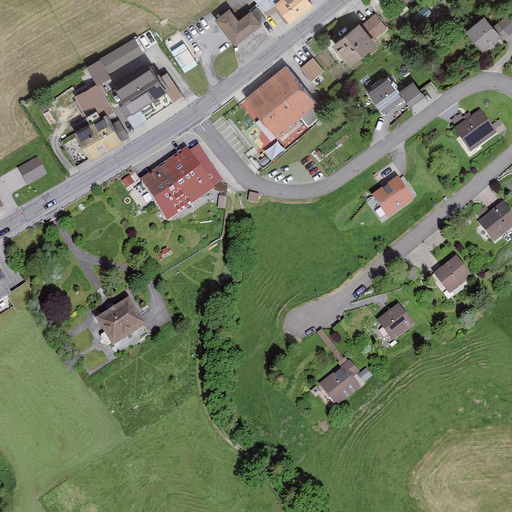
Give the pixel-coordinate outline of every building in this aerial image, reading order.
[(256,0),(265,11),(276,3),(290,21),(312,4),(309,0),(256,0)] [(267,20),(257,7),(239,21),(229,9),(216,20),(236,45),(267,20)] [(376,11),(366,21),(380,35),(390,26),(376,11)] [(480,17),(458,34),(477,59),(511,32),(511,24),(506,16),(489,29),(480,17)] [(357,20),(329,45),(348,66),(376,41),(357,20)] [(183,39),(170,48),(186,70),(199,61),(183,39)] [(133,41),(87,66),(98,87),(113,79),(109,70),(140,53),(133,41)] [(313,80),(326,68),(314,54),(301,66),(313,80)] [(148,62),(107,88),(124,115),(136,107),(143,118),(172,100),(148,62)] [(283,65),(242,100),(277,141),(318,105),(283,65)] [(385,79),(364,97),(390,126),(424,98),(411,83),(398,94),(385,79)] [(118,142),(105,116),(91,88),(74,97),(88,125),(72,132),(85,158),(118,142)] [(497,134),(480,112),(451,133),(468,156),(497,134)] [(215,193),(186,152),(139,184),(167,225),(215,193)] [(37,157),(18,168),(27,186),(47,176),(37,157)] [(131,173),(124,181),(130,186),(137,179),(131,173)] [(413,202),(392,178),(365,201),(386,225),(413,202)] [(511,213),(502,203),(478,225),(497,246),(511,232),(511,213)] [(474,276),(457,257),(433,278),(450,297),(474,276)] [(0,302),(8,297),(0,283),(0,302)] [(143,329),(126,302),(93,323),(111,350),(143,329)] [(396,305),(374,325),(393,345),(414,325),(396,305)] [(366,387),(348,363),(316,387),(334,411),(366,387)] [(366,381),(374,374),(367,367),(359,374),(366,381)]
